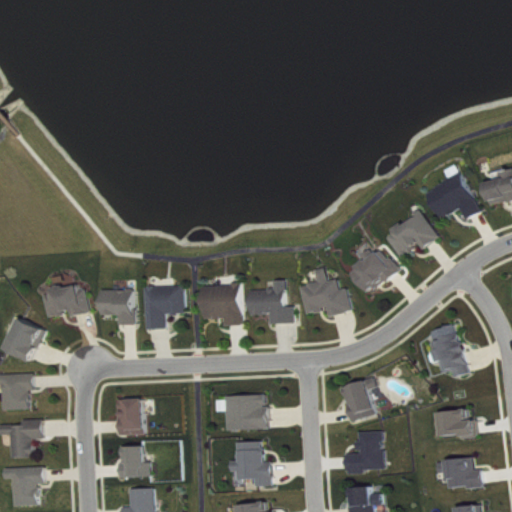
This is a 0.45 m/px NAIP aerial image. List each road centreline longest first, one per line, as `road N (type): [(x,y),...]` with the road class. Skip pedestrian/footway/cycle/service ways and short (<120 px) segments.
road 1 (residential): [(88,511),(86,388),(95,366),(355,351),(387,334),(462,267),(511,240)]
road 2 (residential): [(309,359),(323,511)]
